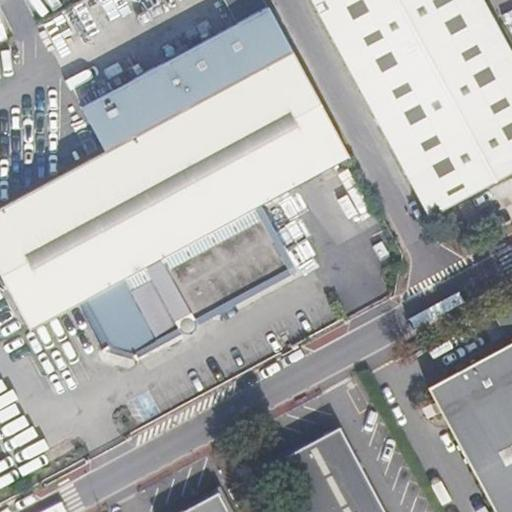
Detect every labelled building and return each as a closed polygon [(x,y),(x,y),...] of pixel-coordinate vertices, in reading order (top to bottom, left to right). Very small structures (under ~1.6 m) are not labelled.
[(275,0),(241,0),(251,18),(277,4),(275,0)] [(511,59),(480,0),(308,0),(423,216),(511,168),(511,59)] [(358,155),(277,4),(89,105),(112,148),(0,208),(0,253),(40,325),(93,297),(117,341),(143,348),(188,324),(191,330),(195,332),(202,328),(204,327),(204,324),(204,321),(199,311),(213,304),(216,309),(297,266),(265,205),(358,155)] [(491,511),(511,511),(511,341),(427,388),(491,511)] [(380,511),(338,430),(309,446),(305,439),(273,456),(302,511),(380,511)] [(227,511),(217,492),(183,510),(183,511),(227,511)]
